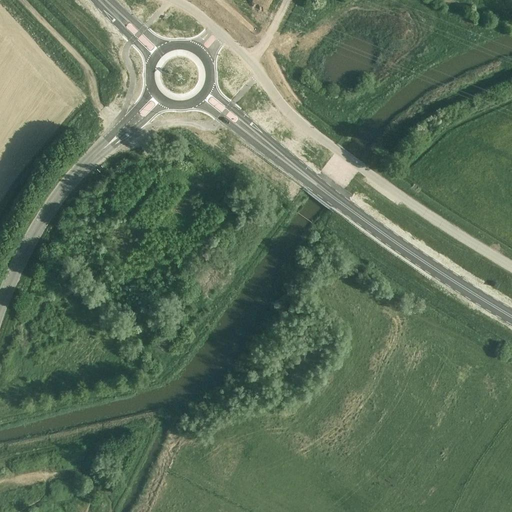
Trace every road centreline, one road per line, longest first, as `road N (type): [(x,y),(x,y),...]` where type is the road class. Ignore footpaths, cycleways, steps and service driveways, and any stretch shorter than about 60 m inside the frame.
road 1 (unclassified): [(511,266),(297,123),(224,37)]
road 2 (primary): [(511,317),(374,228),(258,139)]
road 3 (unclassified): [(0,309),(42,220),(119,133)]
road 4 (track): [(119,133),(87,68),(22,0)]
